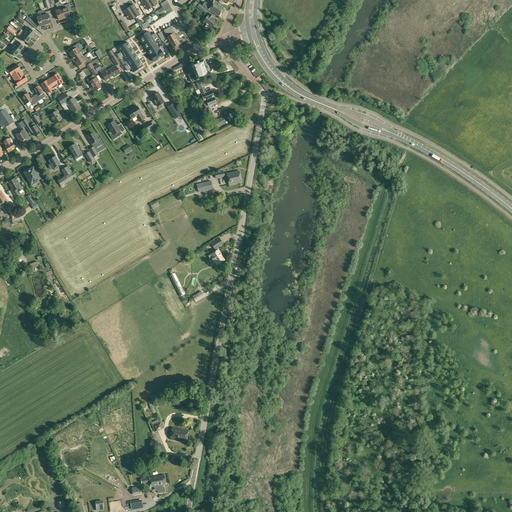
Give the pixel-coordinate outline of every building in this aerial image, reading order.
[(148,10),(152,7),(148,0),(141,0),(144,5),(143,5),(144,7),(145,6),(148,10)] [(203,5),(209,10),(219,16),(224,8),(218,4),(219,3),(215,1),(213,4),(210,2),(209,4),(205,2),(203,5)] [(60,5),(60,6),(65,18),(71,16),(69,11),(71,10),(69,4),(64,6),(63,5),(62,5),(61,4),(60,5)] [(164,10),(159,13),(157,14),(159,17),(171,9),(168,4),(165,6),(162,8),(164,10)] [(197,7),(204,12),(206,9),(200,4),(197,7)] [(129,8),(135,18),(140,15),(138,11),(139,11),(138,9),(137,9),(134,5),(132,6),(131,6),(130,7),(129,7),(129,8)] [(65,18),(60,6),(57,7),(58,8),(52,10),(54,16),(57,15),(59,20),(65,18)] [(130,21),(135,18),(129,8),(128,8),(127,8),(126,9),(126,10),(124,11),(127,16),(126,16),(127,18),(128,17),(130,21)] [(41,11),(46,25),(52,23),(50,17),(53,16),(51,11),(45,13),(44,11),(43,10),(41,11)] [(46,25),(41,11),(39,12),(38,12),(38,13),(39,14),(36,15),(40,27),(46,25)] [(201,18),(205,21),(204,22),(211,29),(218,21),(214,18),(214,17),(211,14),(209,15),(205,12),(201,18)] [(9,26),(7,29),(14,35),(16,32),(9,26)] [(24,32),(31,38),(36,33),(28,27),(24,32)] [(164,30),(167,37),(174,34),(170,27),(164,30)] [(157,35),(155,33),(151,35),(149,31),(139,37),(143,43),(157,35)] [(27,43),(31,38),(24,32),(20,37),(27,43)] [(167,37),(173,47),(180,44),(174,34),(167,37)] [(157,35),(143,43),(147,49),(157,43),(154,40),(158,37),(157,35)] [(13,45),(20,52),(24,47),(17,40),(13,45)] [(118,56),(132,48),(128,42),(118,48),(121,52),(117,54),(118,56)] [(69,53),(72,57),(80,52),(81,52),(83,50),(78,43),(73,47),(74,49),(69,53)] [(157,43),(147,49),(151,56),(164,47),(163,45),(159,47),(157,43)] [(16,57),(20,52),(13,45),(8,50),(16,57)] [(155,62),(164,56),(162,52),(166,49),(164,47),(151,56),(155,62)] [(124,56),(126,60),(136,54),(132,48),(118,56),(120,59),(124,56)] [(81,52),(80,52),(72,57),(72,58),(74,62),(75,62),(83,57),(84,56),(81,52)] [(136,54),(126,60),(128,64),(124,66),(126,68),(139,60),(136,54)] [(115,56),(112,58),(116,66),(120,64),(115,56)] [(83,57),(75,62),(80,69),(85,66),(85,65),(92,61),(90,58),(86,61),(83,57)] [(196,77),(197,80),(201,79),(211,76),(204,59),(192,64),(195,73),(192,74),(193,78),(196,77)] [(139,60),(126,68),(127,71),(131,68),(134,72),(143,66),(139,60)] [(98,73),(97,72),(94,67),(91,63),(87,66),(89,70),(90,69),(94,75),(98,73)] [(12,75),(21,69),(17,64),(8,70),(12,75)] [(107,71),(104,66),(101,67),(103,70),(100,72),(106,80),(110,78),(106,72),(107,71)] [(106,72),(110,78),(115,74),(116,76),(120,73),(116,66),(107,71),(106,72)] [(15,81),(24,75),(21,69),(12,75),(15,81)] [(58,73),(52,77),(58,86),(62,83),(63,85),(65,84),(58,73)] [(15,81),(19,86),(28,80),(24,75),(15,81)] [(257,78),(262,84),(266,81),(261,75),(257,78)] [(53,89),(58,86),(52,77),(47,80),(53,89)] [(89,82),(93,88),(91,88),(94,92),(102,87),(96,78),(89,82)] [(201,93),(204,101),(215,97),(212,90),(206,92),(201,79),(197,80),(196,81),(200,90),(196,91),(197,95),(201,93)] [(48,93),(53,89),(47,80),(42,84),(48,93)] [(34,96),(38,102),(46,97),(43,93),(44,93),(39,85),(34,89),(37,94),(34,96)] [(158,93),(157,92),(154,94),(155,95),(153,96),(155,100),(154,101),(158,106),(164,102),(158,93)] [(38,102),(34,96),(31,98),(27,93),(22,96),(27,104),(30,102),(32,105),(38,102)] [(66,101),(62,95),(57,99),(61,105),(65,102),(66,101)] [(215,97),(204,101),(207,108),(204,109),(208,116),(209,115),(210,116),(214,115),(211,107),(210,107),(209,105),(217,103),(215,97)] [(67,102),(74,112),(80,108),(74,98),(67,102)] [(0,117),(2,120),(6,127),(14,122),(2,104),(1,105),(0,103),(0,117)] [(150,103),(147,105),(153,115),(156,113),(150,103)] [(174,103),(168,107),(175,119),(182,115),(174,103)] [(128,112),(132,119),(136,116),(140,122),(145,119),(141,113),(142,113),(137,106),(128,112)] [(50,115),(55,124),(62,120),(57,111),(50,115)] [(32,117),(37,124),(41,122),(36,115),(32,117)] [(223,116),(211,123),(215,129),(226,123),(223,116)] [(6,127),(2,120),(0,121),(0,124),(3,129),(6,135),(10,133),(7,128),(6,127)] [(26,126),(22,121),(17,124),(21,130),(26,126)] [(107,125),(114,135),(120,131),(122,133),(126,130),(121,123),(118,125),(117,125),(114,121),(107,125)] [(144,126),(147,131),(149,130),(154,127),(156,125),(154,121),(151,122),(151,121),(144,126)] [(31,128),(35,136),(41,133),(36,125),(31,128)] [(15,135),(21,144),(30,139),(24,129),(15,135)] [(89,136),(90,139),(89,140),(92,144),(93,143),(95,145),(99,143),(97,141),(98,140),(94,133),(89,136)] [(5,146),(9,152),(15,148),(11,143),(9,139),(3,143),(5,146)] [(69,148),(74,157),(76,159),(82,155),(81,153),(76,144),(69,148)] [(125,149),(128,153),(134,149),(131,145),(125,149)] [(48,165),(50,169),(54,167),(55,170),(59,168),(58,165),(60,164),(56,156),(49,160),(51,163),(48,165)] [(24,172),(27,177),(26,177),(32,186),(38,182),(38,180),(40,178),(33,167),(24,172)] [(73,171),(70,173),(67,167),(62,170),(65,176),(58,181),(61,186),(64,184),(76,177),(73,171)] [(227,173),(228,179),(241,176),(239,171),(227,173)] [(207,176),(208,180),(216,178),(225,176),(224,172),(215,174),(215,173),(209,175),(207,176)] [(241,176),(228,179),(229,185),(242,182),(241,176)] [(20,194),(19,192),(23,189),(17,179),(16,179),(15,178),(12,180),(8,183),(12,188),(10,189),(15,197),(20,194)] [(197,184),(198,192),(204,191),(213,189),(211,181),(203,183),(197,184)] [(27,197),(32,204),(31,205),(34,209),(39,206),(30,191),(28,193),(29,195),(27,197)] [(11,206),(7,209),(12,218),(14,217),(17,216),(11,206)] [(209,242),(213,248),(222,243),(218,237),(209,242)] [(209,253),(211,256),(210,257),(212,261),(213,260),(215,263),(223,259),(219,252),(217,248),(209,253)] [(170,275),(180,296),(181,295),(183,294),(173,274),(170,275)] [(195,299),(203,294),(201,290),(193,296),(195,299)] [(161,411),(163,415),(172,411),(170,407),(161,411)] [(152,425),(154,432),(164,428),(161,421),(152,425)] [(171,439),(187,442),(189,430),(173,427),(171,439)] [(141,479),(142,483),(147,483),(146,481),(150,481),(151,487),(154,486),(155,489),(158,489),(158,493),(165,492),(165,487),(163,487),(163,485),(166,484),(165,475),(150,478),(148,478),(141,479)]
